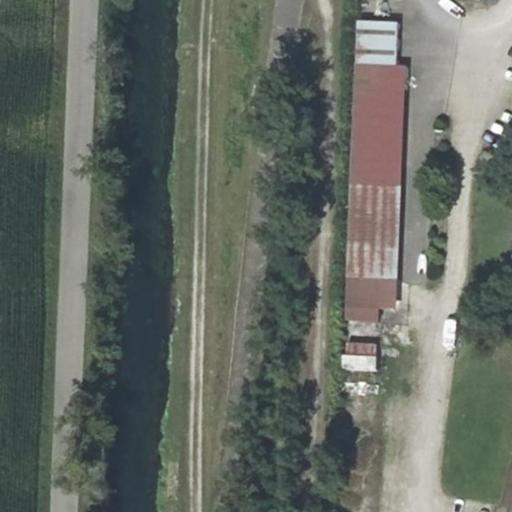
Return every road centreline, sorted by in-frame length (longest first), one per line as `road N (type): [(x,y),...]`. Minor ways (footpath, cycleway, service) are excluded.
road 1 (track): [(310,511),(327,72),(316,0)]
road 2 (tertiary): [(95,0),(68,511)]
road 3 (track): [(198,511),(204,117)]
